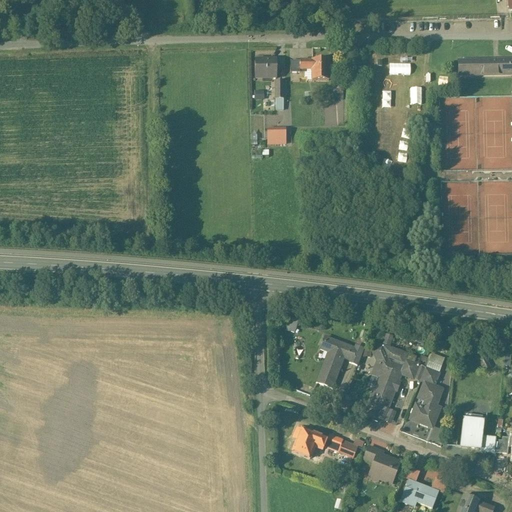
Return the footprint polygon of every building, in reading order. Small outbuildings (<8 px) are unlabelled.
[(329,82),(328,60),(311,61),(311,63),(312,82),(329,82)] [(511,75),(511,61),(458,63),(458,77),(511,75)] [(275,62),(254,62),(255,81),(275,80),(275,62)] [(278,110),(287,110),(287,80),(278,80),(278,110)] [(336,103),(336,121),(344,121),(344,103),(336,103)] [(291,127),(271,127),(271,144),(291,144),(291,127)] [(398,183),(407,183),(407,175),(398,175),(398,183)] [(298,332),(300,319),(290,317),(288,330),(298,332)] [(351,349),(324,339),(320,351),(333,356),(330,364),(324,361),(316,384),(331,390),(343,360),(347,361),(351,349)] [(407,355),(383,346),(382,346),(372,351),(377,363),(372,375),(383,379),(376,397),(374,396),(371,405),(382,410),(386,411),(389,402),(393,391),(394,391),(397,384),(396,383),(400,374),(412,379),(417,365),(405,361),(407,355)] [(363,350),(355,347),(348,364),(356,367),(363,350)] [(424,368),(417,365),(412,379),(412,378),(419,381),(424,368)] [(440,374),(424,368),(419,381),(425,383),(435,387),(440,374)] [(428,403),(425,410),(416,407),(410,421),(420,424),(419,425),(427,428),(427,427),(431,429),(438,410),(435,409),(435,406),(440,391),(434,388),(435,387),(425,383),(419,399),(428,403)] [(386,411),(382,410),(378,419),(385,422),(389,412),(386,411)] [(481,424),(463,422),(460,448),(478,450),(481,424)] [(325,442),(297,430),(293,442),(297,443),(293,453),(309,460),(314,449),(321,452),(325,442)] [(509,439),(502,438),(502,442),(500,454),(508,455),(509,439)] [(495,441),(483,440),(481,452),(494,454),(495,441)] [(357,450),(343,444),(339,454),(353,460),(357,450)] [(382,454),(368,449),(363,461),(373,466),(377,457),(381,458),(382,454)] [(381,458),(377,457),(373,466),(369,477),(390,486),(398,465),(381,458)] [(419,476),(408,471),(404,481),(408,482),(415,485),(419,476)] [(446,486),(434,481),(430,491),(438,494),(442,496),(446,486)] [(415,485),(408,482),(400,504),(414,510),(416,505),(432,511),(438,494),(430,491),(415,485)] [(463,498),(458,511),(493,511),(494,510),(478,504),(478,503),(463,498)]
